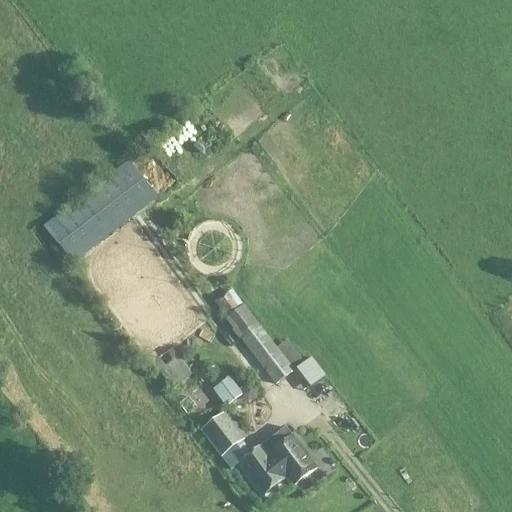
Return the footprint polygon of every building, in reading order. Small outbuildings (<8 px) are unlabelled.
[(113,236),(100,217),(144,182),(131,166),(47,232),(59,248),(61,247),(74,264),(113,236)] [(241,340),(277,387),(296,372),(295,371),(305,363),(288,342),(278,350),(245,307),(242,309),(229,292),(214,304),(227,320),(225,322),(239,341),(241,340)] [(193,377),(180,358),(163,370),(169,379),(166,382),(176,396),(185,390),(182,385),(193,377)] [(259,396),(269,390),(261,377),(251,383),(259,396)] [(216,392),(228,408),(243,397),(231,381),(216,392)] [(202,433),(222,459),(246,441),(225,415),(202,433)] [(263,498),(288,480),(287,479),(263,448),(239,466),(263,498)]
